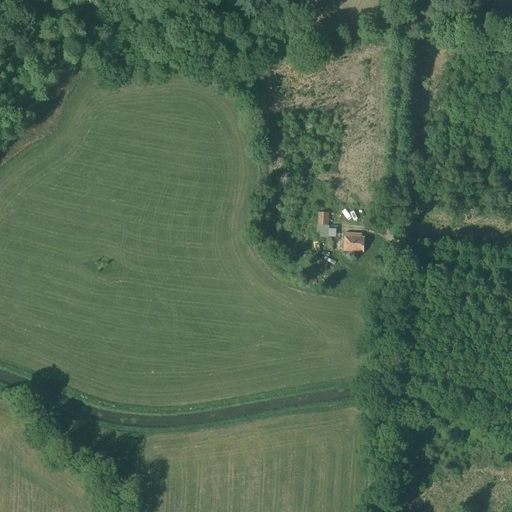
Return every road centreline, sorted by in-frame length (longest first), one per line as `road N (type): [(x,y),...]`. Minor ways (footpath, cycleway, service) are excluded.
road 1 (track): [(392,248),(381,511)]
road 2 (track): [(403,0),(392,248)]
road 3 (track): [(511,258),(392,248)]
